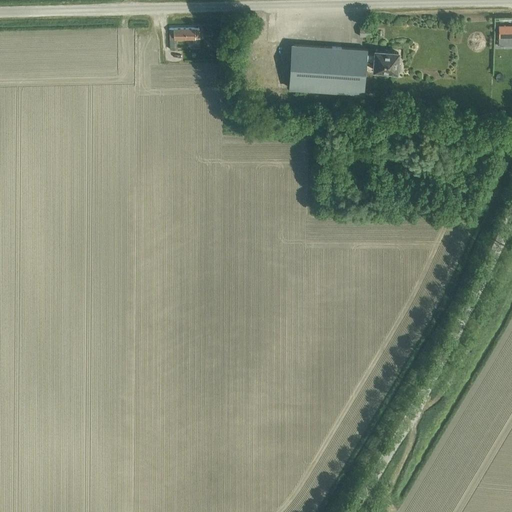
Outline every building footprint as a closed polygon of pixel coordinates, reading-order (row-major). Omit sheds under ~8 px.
[(511,25),(499,25),(499,38),(511,37),(511,25)] [(370,36),(371,27),(360,27),(359,36),(370,36)] [(176,38),(194,38),(199,38),(199,28),(169,28),(170,49),(176,49),(176,38)] [(399,71),(399,63),(397,63),(398,52),(375,50),(375,53),(367,53),(367,49),(293,44),(290,88),(363,93),(366,61),(374,61),(373,70),(396,71),(399,71)] [(259,113),(275,112),(274,98),(258,98),(259,113)]
